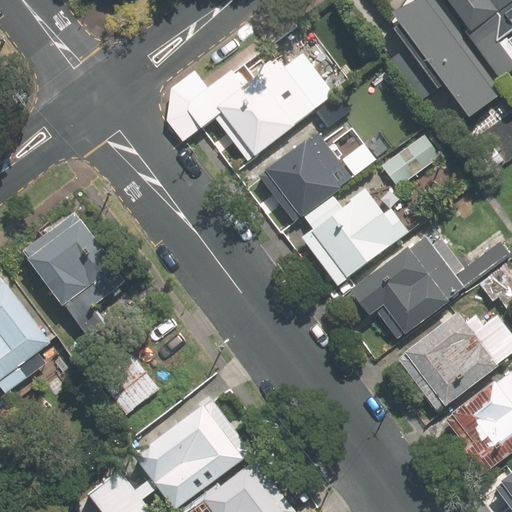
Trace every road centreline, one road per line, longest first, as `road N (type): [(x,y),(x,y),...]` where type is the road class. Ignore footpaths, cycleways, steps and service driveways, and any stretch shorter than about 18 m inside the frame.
road 1 (residential): [(106,110),(407,511)]
road 2 (tertiary): [(235,0),(206,39),(106,110)]
road 3 (tertiary): [(87,82),(192,9),(220,0)]
road 4 (tertiary): [(106,110),(0,182)]
